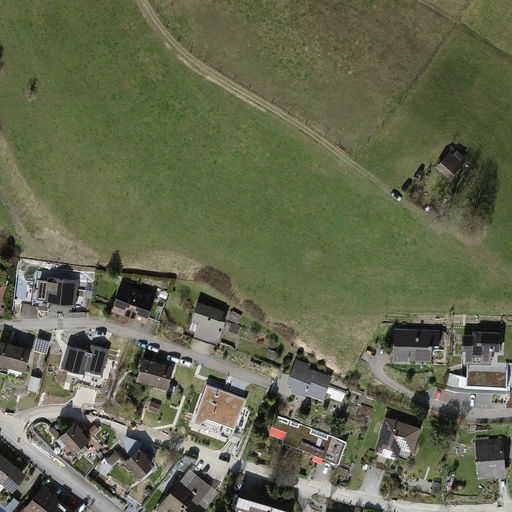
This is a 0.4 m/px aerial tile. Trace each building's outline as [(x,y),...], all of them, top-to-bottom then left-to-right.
[(451,148),(435,164),(449,178),(465,162),(451,148)] [(70,281),(38,277),(35,304),(67,307),(70,281)] [(152,295),(119,284),(110,312),(143,323),(152,295)] [(223,311),(197,302),(187,333),(213,342),(223,311)] [(440,326),(392,326),(392,358),(440,357),(440,326)] [(496,335),(463,333),(462,366),(494,367),(496,335)] [(87,343),(71,339),(66,363),(81,366),(87,343)] [(0,365),(8,368),(14,345),(0,341),(0,365)] [(103,347),(87,343),(81,366),(97,370),(103,347)] [(8,368),(23,372),(30,350),(14,345),(8,368)] [(156,361),(140,357),(134,380),(149,384),(156,361)] [(171,365),(156,361),(149,384),(165,389),(171,365)] [(330,376),(295,362),(286,385),(321,399),(330,376)] [(42,379),(32,376),(28,390),(38,392),(42,379)] [(57,379),(50,377),(46,387),(54,390),(57,379)] [(247,399),(207,385),(194,424),(231,437),(247,399)] [(326,397),(343,401),(345,391),(329,387),(326,397)] [(160,405),(152,402),(149,409),(157,413),(160,405)] [(347,442),(277,414),(267,439),(337,467),(347,442)] [(419,426),(386,417),(377,452),(409,460),(419,426)] [(75,423),(61,435),(74,450),(87,438),(75,423)] [(501,439),(475,441),(477,479),(503,477),(501,439)] [(136,449),(122,462),(137,478),(151,465),(136,449)] [(0,455),(0,483),(10,491),(24,473),(0,455)] [(154,511),(155,511),(179,511),(204,482),(190,470),(154,511)] [(204,482),(179,511),(203,511),(219,494),(204,482)] [(72,511),(41,487),(25,507),(31,511),(72,511)] [(237,488),(232,508),(245,511),(286,511),(289,503),(237,488)]
